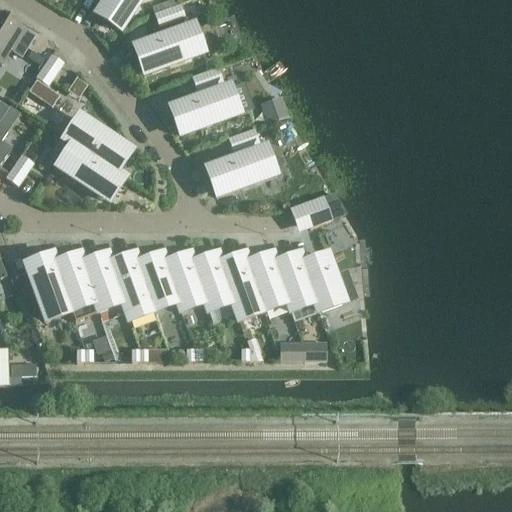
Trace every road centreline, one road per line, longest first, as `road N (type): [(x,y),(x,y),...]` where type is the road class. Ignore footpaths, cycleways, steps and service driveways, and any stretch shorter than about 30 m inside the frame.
road 1 (residential): [(18,0),(88,43),(179,166),(191,225)]
road 2 (residential): [(191,225),(31,225),(0,209)]
